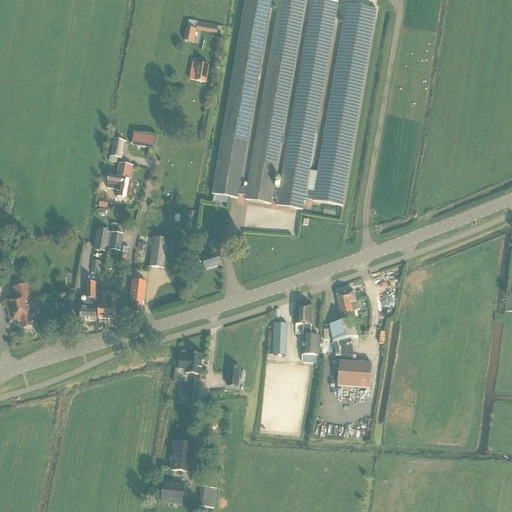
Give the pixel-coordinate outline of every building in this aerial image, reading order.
[(245,0),(212,195),(237,199),(238,195),(246,196),(246,201),(270,205),(271,198),(278,200),(277,206),(302,211),(304,200),(313,201),(313,202),(343,207),(377,10),(347,5),(344,23),(315,192),(306,190),(337,10),(338,4),(338,3),(322,0),(312,0),(280,190),(276,189),(276,192),(272,191),(305,0),(280,0),(278,12),(248,189),(239,188),(271,0),(245,0)] [(340,22),(344,23),(347,5),(338,4),(337,10),(342,11),(340,22)] [(203,17),(201,23),(215,27),(217,21),(203,17)] [(184,42),(194,43),(196,30),(186,28),(184,42)] [(195,81),(205,83),(208,66),(192,63),(189,80),(195,81)] [(160,144),(161,132),(138,129),(136,141),(160,144)] [(114,139),(110,157),(121,159),(124,142),(114,139)] [(117,197),(128,199),(131,182),(130,182),(133,166),(119,164),(117,177),(109,176),(108,182),(109,182),(107,189),(118,191),(117,197)] [(198,241),(201,206),(183,205),(181,240),(198,241)] [(110,235),(97,232),(93,253),(106,256),(110,235)] [(110,250),(120,251),(122,235),(112,234),(110,250)] [(149,267),(160,269),(163,269),(167,240),(153,238),(149,267)] [(223,258),(219,241),(204,246),(204,248),(198,260),(205,263),(207,270),(223,265),(221,259),(223,258)] [(104,262),(93,261),(91,274),(102,275),(104,262)] [(143,297),(144,297),(146,283),(132,281),(130,302),(132,302),(131,312),(142,313),(143,297)] [(79,321),(95,321),(96,304),(95,304),(96,283),(88,283),(87,303),(80,303),(79,321)] [(21,321),(23,329),(31,326),(29,317),(35,315),(26,284),(13,288),(16,297),(5,299),(11,322),(18,320),(19,322),(21,321)] [(339,309),(338,309),(341,322),(329,325),(333,343),(338,342),(339,344),(339,352),(340,352),(340,355),(341,355),(341,362),(353,363),(354,355),(353,355),(353,349),(351,339),(360,337),(354,311),(360,310),(358,302),(356,302),(354,291),(336,295),(339,309)] [(101,296),(101,306),(98,306),(98,319),(115,320),(116,306),(113,306),(113,296),(101,296)] [(302,335),(301,356),(319,357),(320,336),(311,336),(312,308),(296,310),(296,325),(303,325),(303,335),(302,335)] [(274,325),(274,355),(287,356),(287,325),(274,325)] [(203,355),(187,353),(187,357),(180,357),(179,370),(185,371),(185,374),(201,376),(203,355)] [(372,364),(353,363),(341,362),(339,362),(337,387),(370,389),(372,364)] [(239,369),(229,368),(227,386),(238,387),(239,369)] [(200,381),(190,380),(190,385),(188,385),(186,398),(198,399),(200,381)] [(194,446),(174,443),(171,471),(191,473),(194,446)] [(184,486),(163,484),(160,506),(182,508),(184,486)] [(216,489),(203,488),(200,508),(214,509),(216,489)]
